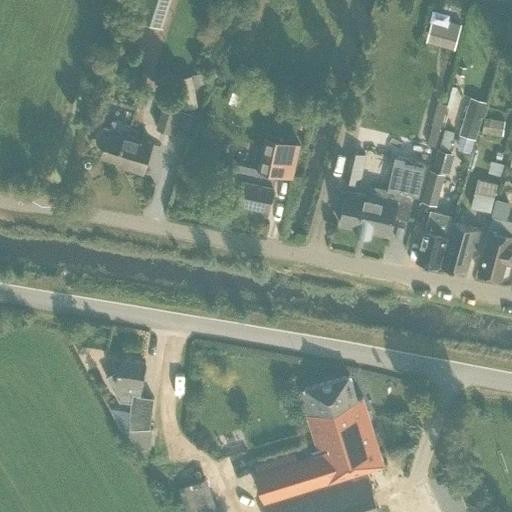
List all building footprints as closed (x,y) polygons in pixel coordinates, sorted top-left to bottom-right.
[(164,27),(172,0),(143,0),(137,18),(164,27)] [(449,21),(442,46),(454,49),(461,24),(449,21)] [(201,74),(193,75),(195,84),(203,83),(201,74)] [(166,96),(157,128),(172,133),(181,100),(166,96)] [(476,139),(487,102),(471,97),(460,134),(476,139)] [(505,120),(485,117),(483,132),(503,135),(505,120)] [(153,142),(128,134),(131,125),(112,119),(110,127),(105,126),(98,130),(95,139),(98,145),(105,147),(103,154),(127,162),(126,165),(144,171),(153,142)] [(231,179),(243,182),(239,201),(269,208),(277,171),(295,175),(302,143),(268,136),(261,168),(235,162),(231,179)] [(372,176),(375,142),(362,141),(358,174),(372,176)] [(351,191),(344,224),(389,234),(394,215),(408,218),(414,193),(420,195),(427,163),(396,156),(389,187),(388,189),(371,185),(369,195),(351,191)] [(437,205),(446,173),(431,169),(422,201),(437,205)] [(500,184),(480,178),(472,208),(492,213),(500,184)] [(452,216),(441,213),(431,210),(426,229),(418,258),(439,264),(452,216)] [(511,220),(494,216),(479,272),(502,278),(507,259),(511,260),(511,258),(511,220)] [(483,229),(453,221),(441,264),(466,271),(467,271),(473,248),(477,249),(483,229)] [(115,371),(107,376),(120,401),(132,402),(131,413),(131,428),(126,428),(126,429),(138,447),(151,446),(153,427),(150,427),(155,397),(141,395),(146,361),(121,357),(119,369),(115,369),(115,371)] [(267,511),(379,511),(367,471),(384,465),(363,396),(358,398),(350,374),(300,389),(320,453),(255,473),(267,511)] [(295,378),(283,382),(285,390),(297,386),(295,378)]
